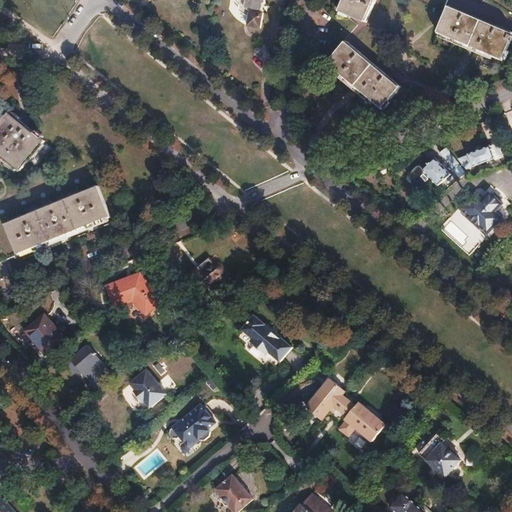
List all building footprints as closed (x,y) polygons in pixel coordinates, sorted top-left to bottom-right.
[(235,0),(241,6),(240,11),(251,17),(249,26),(261,29),(264,12),(262,12),(264,4),(266,5),(266,0),(235,0)] [(343,0),(339,12),(367,24),(376,0),(343,0)] [(420,0),(444,9),(448,0),(420,0)] [(511,32),(450,5),(438,33),(502,61),(511,38),(511,32)] [(348,42),(329,65),(382,110),(402,87),(348,42)] [(10,113),(0,125),(0,155),(20,172),(45,141),(10,113)] [(500,143),(460,158),(468,170),(497,159),(498,161),(506,158),(500,143)] [(448,149),(441,154),(461,179),(468,173),(448,149)] [(410,174),(410,176),(414,181),(414,184),(418,188),(423,188),(432,179),(438,186),(451,174),(436,159),(424,170),(421,167),(418,166),(410,174)] [(459,207),(491,236),(509,217),(503,212),(511,203),(492,185),(486,191),(481,187),(459,207)] [(98,187),(5,225),(18,255),(111,217),(98,187)] [(197,269),(188,277),(207,299),(227,281),(221,274),(222,273),(223,271),(223,268),(222,266),(221,265),(219,264),(217,264),(214,264),(213,266),(202,274),(197,269)] [(140,274),(123,288),(145,314),(162,301),(140,274)] [(255,315),(242,329),(252,338),(250,340),(268,355),(270,353),(280,362),(292,347),(282,338),(281,339),(264,325),(265,324),(255,315)] [(44,316),(25,331),(45,354),(63,338),(44,316)] [(88,345),(70,360),(88,381),(106,366),(88,345)] [(154,368),(163,375),(167,369),(158,363),(154,368)] [(106,366),(88,381),(95,389),(113,374),(106,366)] [(147,370),(130,384),(135,390),(134,391),(142,402),(144,400),(149,407),(154,403),(152,402),(165,391),(147,370)] [(330,377),(306,406),(322,419),(334,404),(348,415),(345,418),(347,419),(342,425),(342,430),(346,433),(350,433),(355,427),(372,440),(386,423),(359,401),(356,405),(342,394),(346,390),(330,377)] [(176,424),(171,429),(170,434),(173,437),(178,438),(180,436),(190,448),(200,440),(205,440),(210,436),(210,431),(208,429),(216,422),(201,405),(183,419),(182,425),(176,424)] [(216,422),(208,429),(210,431),(218,425),(216,422)] [(426,437),(416,448),(446,475),(462,458),(444,442),(447,439),(436,429),(428,439),(426,437)] [(233,474),(216,489),(221,495),(221,500),(226,506),(231,506),(236,511),(253,498),(233,474)] [(300,503),(292,511),(330,511),(332,510),(311,492),(301,504),(300,503)] [(425,511),(403,493),(390,509),(394,511),(425,511)] [(0,511),(17,511),(7,500),(5,503),(0,497),(0,511)]
